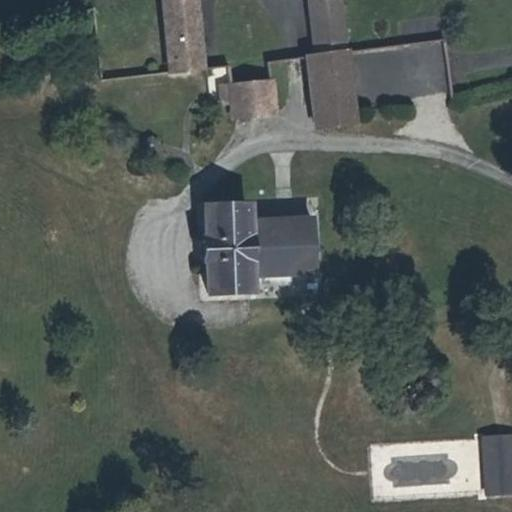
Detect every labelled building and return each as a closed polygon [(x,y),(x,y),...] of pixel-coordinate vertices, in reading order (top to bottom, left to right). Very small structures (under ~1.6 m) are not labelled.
[(162,0),(166,59),(199,57),(196,0),(162,0)] [(354,127),(347,59),(313,63),(318,131),(354,127)] [(276,70),(224,73),(225,93),(235,92),(236,105),(279,103),(276,70)] [(236,205),(235,196),(187,198),(190,282),(243,280),(241,261),(303,258),(299,203),(236,205)] [(511,425),(485,428),(486,444),(501,442),(505,483),(511,481),(511,425)] [(501,442),(486,444),(490,484),(505,483),(501,442)]
